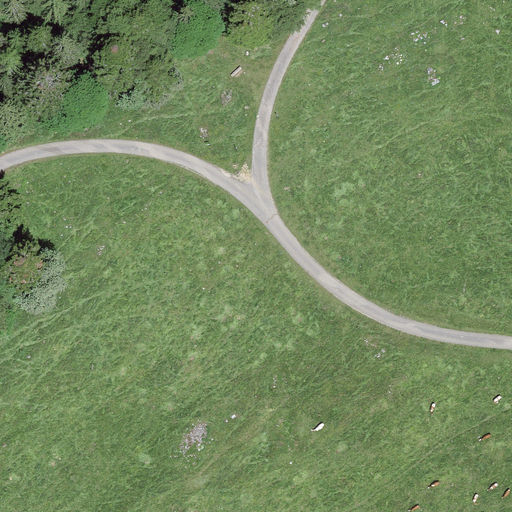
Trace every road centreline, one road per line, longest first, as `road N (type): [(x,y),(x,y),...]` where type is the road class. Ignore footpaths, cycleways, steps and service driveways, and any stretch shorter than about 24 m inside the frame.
road 1 (track): [(317,0),(271,91),(262,129),(262,208),(315,271),(383,316),(415,329),(511,343)]
road 2 (track): [(262,208),(203,168),(133,148),(48,150),(0,164)]
